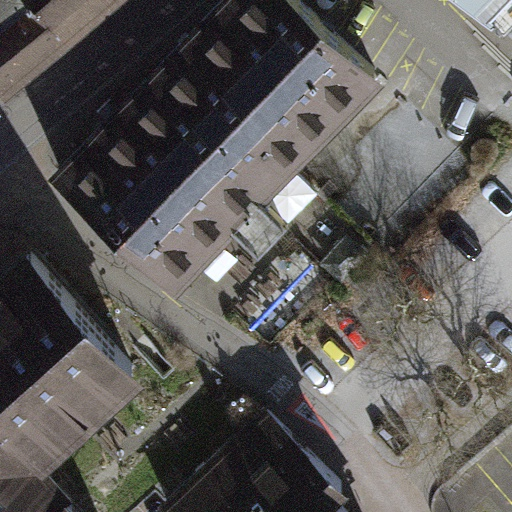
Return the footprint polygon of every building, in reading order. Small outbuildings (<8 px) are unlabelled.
[(0,0),(0,71),(4,76),(91,0),(0,0)] [(302,0),(222,0),(174,50),(288,159),(307,141),(375,69),(302,0)] [(511,0),(484,0),(511,26),(511,0)] [(288,159),(174,50),(62,167),(175,275),(233,215),(259,239),(283,214),(258,191),(288,159)] [(338,212),(241,303),(272,335),(368,244),(338,212)] [(0,482),(30,456),(135,363),(33,250),(0,279),(0,482)] [(264,404),(164,501),(175,511),(346,511),(332,497),(344,486),(264,404)] [(80,511),(30,456),(0,482),(0,511),(80,511)]
